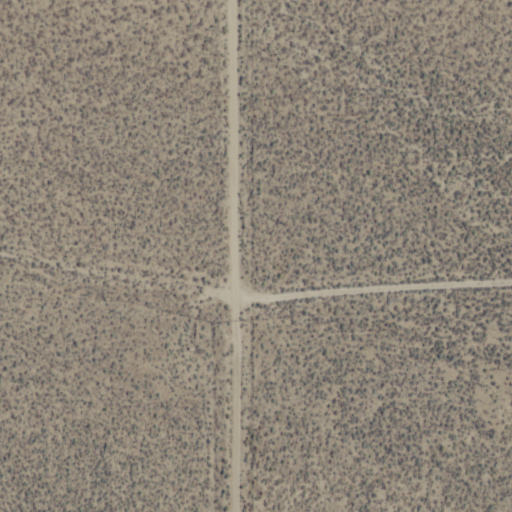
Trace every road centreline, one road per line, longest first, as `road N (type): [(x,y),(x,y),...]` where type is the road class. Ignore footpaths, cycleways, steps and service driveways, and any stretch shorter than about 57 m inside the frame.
road 1 (track): [(238,0),(237,511)]
road 2 (track): [(238,298),(511,286)]
